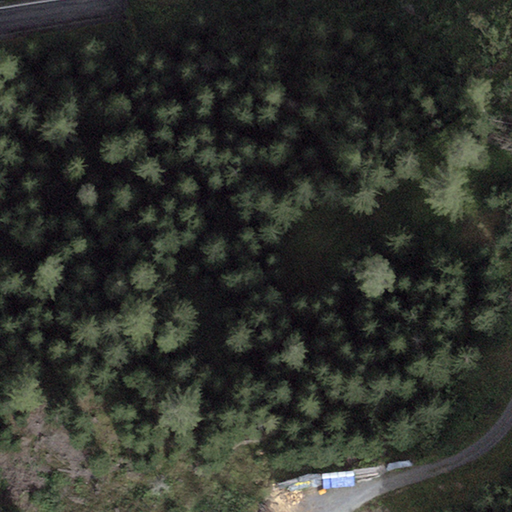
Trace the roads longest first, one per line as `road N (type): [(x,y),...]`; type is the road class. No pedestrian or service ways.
road 1 (track): [(511,429),(453,473),(341,480),(288,511)]
road 2 (unclassified): [(140,0),(0,23)]
